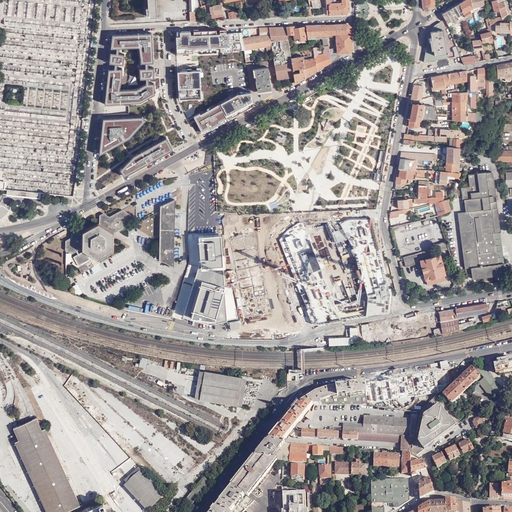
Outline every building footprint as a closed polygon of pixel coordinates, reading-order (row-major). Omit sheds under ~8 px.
[(146,0),(147,8),(144,8),(145,15),(147,15),(147,17),(154,16),(153,0),(146,0)] [(325,0),(326,8),(326,15),(328,15),(346,14),(349,11),(348,0),(340,0),(341,3),(330,3),(330,0),(325,0)] [(429,10),(436,7),(435,3),(434,0),(422,0),(422,7),(426,5),(429,7),(429,10)] [(473,7),(470,0),(465,0),(459,4),(466,17),(474,12),(473,7)] [(483,0),(470,0),(473,7),(479,6),(480,8),(485,7),(483,0)] [(511,7),(510,0),(505,0),(504,0),(500,1),(500,2),(498,3),(500,10),(501,14),(502,17),(506,14),(510,11),(511,10),(511,7)] [(211,17),(222,16),(220,4),(212,6),(212,3),(205,4),(206,13),(210,12),(211,17)] [(466,17),(459,4),(442,13),(446,20),(447,23),(449,27),(466,18),(466,17)] [(227,12),(228,19),(239,19),(237,11),(233,12),(232,11),(227,12)] [(502,17),(501,14),(499,15),(499,16),(491,18),(490,14),(488,15),(489,20),(490,25),(501,18),(502,17)] [(447,23),(446,20),(443,21),(440,22),(436,24),(434,27),(429,34),(426,49),(423,62),(460,56),(449,27),(447,23)] [(490,25),(489,20),(487,21),(488,28),(479,30),(480,34),(490,31),(491,31),(490,25)] [(496,31),(509,32),(510,23),(500,22),(500,25),(495,25),(496,31)] [(326,38),(335,36),(335,34),(350,33),(350,27),(347,24),(346,24),(324,25),(326,38)] [(307,39),(320,38),(320,39),(322,46),(328,45),(327,40),(326,38),(324,25),(304,26),(306,36),(307,39)] [(294,42),(300,41),(300,40),(305,39),(305,36),(306,36),(304,26),(294,27),(293,26),(285,27),(286,31),(287,37),(289,36),(288,34),(291,34),(292,37),(293,37),(294,42)] [(231,42),(231,27),(178,30),(178,44),(231,42)] [(250,49),(265,47),(266,51),(271,50),(268,27),(258,28),(259,36),(241,39),(243,50),(250,49)] [(276,80),(293,77),(290,58),(289,53),(289,51),(287,37),(286,31),(280,32),(280,35),(275,36),(274,27),(268,27),(271,50),(276,80)] [(280,32),(286,31),(285,27),(274,27),(275,36),(280,35),(280,32)] [(111,57),(110,66),(107,99),(129,98),(141,98),(159,87),(160,81),(159,30),(115,32),(114,43),(111,57)] [(490,31),(480,34),(482,42),(492,39),(490,31)] [(335,34),(336,48),(328,49),(330,63),(338,58),(337,53),(348,53),(351,50),(350,33),(335,34)] [(472,41),(473,51),(483,50),(480,39),(472,41)] [(316,71),(330,63),(328,49),(328,45),(322,46),(323,54),(317,55),(316,47),(312,48),(312,50),(316,71)] [(289,53),(304,51),(304,53),(306,53),(307,56),(301,57),(290,58),(294,83),(316,71),(312,50),(309,51),(308,48),(289,51),(289,53)] [(461,58),(462,61),(463,64),(475,62),(474,57),(474,56),(461,58)] [(511,78),(511,62),(496,65),(497,79),(499,79),(499,76),(504,76),(505,79),(511,78)] [(267,67),(253,69),(256,91),(270,90),(267,67)] [(181,71),(177,71),(178,99),(200,98),(199,70),(186,71),(186,69),(183,69),(184,73),(181,73),(181,71)] [(467,81),(467,71),(465,71),(453,73),(454,84),(467,81)] [(454,84),(453,73),(442,75),(443,85),(454,84)] [(443,85),(442,75),(430,77),(430,79),(429,79),(430,90),(432,90),(443,88),(443,85)] [(413,84),(411,98),(421,99),(423,86),(413,84)] [(36,91),(36,88),(29,87),(29,104),(36,104),(36,99),(42,99),(42,91),(36,91)] [(202,133),(252,106),(250,92),(248,93),(236,94),(229,98),(194,118),(202,133)] [(467,102),(467,92),(458,93),(456,93),(450,93),(446,94),(447,97),(451,98),(451,102),(464,102),(467,102)] [(464,112),(464,102),(451,102),(451,112),(464,112)] [(429,120),(436,120),(433,107),(421,106),(421,104),(412,104),(409,119),(419,119),(429,120)] [(465,121),(464,112),(451,112),(446,112),(446,115),(451,115),(452,120),(465,121)] [(476,114),(467,114),(467,121),(476,122),(476,114)] [(130,117),(102,118),(98,155),(129,138),(144,121),(142,116),(130,117)] [(419,127),(419,119),(409,119),(406,118),(405,126),(419,127)] [(464,135),(464,132),(460,132),(460,130),(440,129),(439,134),(435,133),(435,136),(446,137),(450,137),(461,137),(464,137),(464,135)] [(291,134),(282,130),(277,143),(279,144),(280,144),(282,146),(285,148),(291,134)] [(172,150),(166,137),(133,155),(119,170),(123,176),(168,152),(167,151),(170,150),(170,151),(172,150)] [(458,147),(460,148),(461,137),(450,137),(450,147),(451,147),(458,147)] [(458,162),(458,151),(458,147),(451,147),(450,147),(446,147),(445,162),(458,162)] [(511,150),(496,150),(496,160),(511,160),(511,150)] [(413,159),(435,161),(435,154),(400,152),(399,158),(413,159)] [(412,170),(413,159),(399,158),(397,169),(399,169),(411,169),(412,170)] [(458,172),(459,163),(458,162),(445,162),(445,171),(458,172)] [(413,179),(414,170),(412,170),(411,169),(399,169),(397,178),(396,178),(395,184),(404,184),(406,184),(406,180),(404,180),(404,178),(413,179)] [(460,172),(458,172),(445,171),(430,171),(430,173),(435,173),(434,183),(445,184),(446,181),(447,181),(447,175),(454,175),(454,178),(458,178),(458,175),(459,175),(460,172)] [(501,232),(497,207),(494,208),(493,196),(496,195),(493,177),(492,178),(491,172),(467,175),(469,187),(460,188),(461,200),(463,200),(465,213),(457,214),(466,272),(472,271),(473,279),(500,275),(500,273),(509,272),(508,262),(501,263),(497,232),(501,232)] [(385,176),(377,174),(375,181),(383,183),(385,176)] [(424,197),(425,186),(424,186),(417,185),(417,187),(414,187),(413,191),(417,192),(417,196),(417,197),(419,197),(419,196),(424,197)] [(428,204),(434,203),(440,201),(443,200),(442,191),(435,192),(435,197),(428,198),(426,198),(413,199),(413,203),(428,202),(428,204)] [(397,209),(408,208),(407,199),(406,199),(397,200),(397,209)] [(436,211),(437,215),(437,216),(450,211),(448,203),(448,199),(440,201),(434,203),(435,207),(439,206),(440,210),(436,211)] [(161,209),(161,233),(160,257),(159,260),(174,267),(174,264),(173,264),(174,202),(175,202),(175,200),(160,206),(160,209),(161,209)] [(0,219),(2,218),(5,215),(9,210),(1,205),(0,205),(0,219)] [(75,234),(70,237),(65,240),(65,249),(71,253),(82,248),(82,249),(83,250),(73,256),(74,259),(71,261),(77,265),(89,259),(87,255),(88,253),(97,258),(112,250),(112,233),(130,224),(130,214),(122,209),(109,216),(109,219),(82,234),(77,236),(75,234)] [(161,233),(161,209),(131,225),(133,227),(136,225),(140,227),(138,230),(152,238),(161,233)] [(389,216),(389,218),(399,217),(398,214),(408,213),(407,209),(390,212),(389,216)] [(109,219),(109,216),(102,212),(99,214),(99,224),(98,223),(82,231),(82,234),(109,219)] [(240,214),(224,215),(226,262),(242,262),(240,214)] [(358,270),(323,272),(325,294),(331,294),(331,303),(364,302),(364,300),(363,283),(376,290),(373,241),(368,238),(368,233),(346,221),(338,235),(360,246),(361,272),(358,270)] [(183,316),(209,324),(221,321),(238,318),(232,288),(229,288),(224,287),(223,265),(221,234),(198,236),(200,261),(183,316)] [(336,243),(351,253),(356,245),(340,235),(336,243)] [(438,252),(448,249),(448,248),(445,241),(439,243),(440,244),(435,246),(437,252),(429,254),(430,259),(420,261),(427,286),(445,281),(438,252)] [(422,258),(420,253),(415,254),(416,256),(406,258),(406,260),(403,261),(405,268),(419,264),(418,260),(422,259),(422,258)] [(290,266),(224,269),(224,285),(290,282),(290,266)] [(452,285),(453,289),(461,287),(457,277),(451,279),(453,285),(452,285)] [(77,284),(72,287),(76,296),(81,293),(77,284)] [(487,304),(438,312),(440,322),(441,328),(442,334),(452,332),(463,329),(463,327),(459,327),(457,316),(488,310),(487,304)] [(152,314),(147,320),(151,323),(156,318),(152,314)] [(330,322),(329,314),(311,315),(312,323),(330,322)] [(484,322),(492,320),(494,314),(482,317),(484,322)] [(138,366),(146,368),(148,359),(140,357),(138,366)] [(511,369),(511,358),(497,361),(499,373),(511,369)] [(511,369),(499,373),(497,361),(493,362),(495,374),(499,373),(511,371),(511,369)] [(475,366),(473,366),(483,378),(486,381),(496,394),(497,394),(498,394),(500,397),(505,393),(486,369),(485,364),(475,366)] [(463,365),(368,382),(369,398),(439,388),(463,365)] [(454,378),(466,390),(480,377),(471,368),(458,381),(455,378),(454,378)] [(200,390),(203,371),(199,371),(194,398),(199,399),(200,390)] [(236,405),(241,378),(203,371),(200,390),(199,399),(215,402),(236,405)] [(246,378),(241,378),(236,405),(242,406),(246,378)] [(454,378),(454,379),(456,382),(443,395),(451,404),(466,390),(454,378)] [(478,383),(491,399),(496,394),(486,381),(483,378),(478,383)] [(303,401),(298,405),(300,405),(313,405),(314,405),(329,405),(368,405),(366,383),(330,388),(316,392),(303,401)] [(438,395),(419,413),(420,414),(412,452),(417,456),(428,448),(428,447),(461,422),(438,395)] [(511,405),(505,404),(500,398),(495,402),(499,408),(502,411),(511,413),(511,405)] [(298,405),(269,441),(283,443),(313,405),(300,405),(298,405)] [(340,440),(402,444),(401,452),(403,452),(411,452),(411,453),(417,420),(417,419),(365,416),(364,425),(364,434),(343,433),(343,428),(330,427),(330,432),(318,431),(302,430),(301,437),(340,439),(340,440)] [(31,477),(46,511),(64,511),(80,505),(44,429),(41,430),(36,418),(12,428),(18,440),(14,442),(31,477)] [(481,418),(476,419),(475,419),(473,422),(475,428),(477,429),(483,428),(481,418)] [(511,421),(506,420),(502,438),(511,440),(511,421)] [(343,433),(364,434),(364,425),(343,424),(343,428),(343,433)] [(469,440),(459,445),(464,455),(469,452),(470,452),(474,450),(469,440)] [(269,441),(256,458),(272,460),(285,443),(284,443),(283,443),(269,441)] [(272,460),(275,460),(286,446),(291,447),(291,443),(285,443),(272,460)] [(275,460),(277,461),(291,462),(306,463),(307,463),(306,452),(306,445),(291,443),(291,447),(286,446),(275,460)] [(145,444),(138,451),(171,487),(179,481),(145,444)] [(330,447),(306,445),(306,452),(311,452),(311,451),(310,449),(312,449),(312,451),(313,451),(313,455),(323,455),(323,450),(330,451),(330,447)] [(455,447),(446,452),(451,461),(460,456),(455,447)] [(381,454),(381,451),(378,451),(378,454),(374,454),(374,466),(399,467),(400,454),(381,454)] [(411,464),(411,452),(403,452),(403,474),(412,474),(411,464)] [(442,454),(433,458),(438,468),(442,466),(447,463),(442,454)] [(243,474),(241,476),(263,479),(267,474),(276,462),(255,459),(249,466),(246,470),(246,471),(246,472),(247,473),(245,476),(243,474)] [(335,474),(365,475),(366,464),(362,464),(362,460),(358,460),(358,464),(355,463),(335,463),(335,474)] [(427,469),(424,460),(411,464),(412,474),(412,477),(417,476),(416,473),(427,469)] [(330,464),(328,465),(320,466),(320,477),(322,479),(331,478),(330,464)] [(305,465),(293,465),(292,476),(293,476),(292,479),(304,480),(304,476),(305,476),(305,465)] [(124,481),(126,484),(141,471),(138,468),(124,481)] [(429,477),(427,470),(421,472),(423,479),(429,477)] [(168,499),(155,486),(150,480),(141,471),(126,484),(150,509),(154,506),(157,509),(168,499)] [(211,481),(205,476),(185,502),(191,507),(211,481)] [(241,476),(232,487),(249,497),(263,479),(241,476)] [(511,477),(510,477),(510,480),(511,480),(511,483),(509,483),(509,485),(503,484),(502,486),(501,496),(511,496),(511,477)] [(420,484),(420,499),(434,492),(430,478),(420,484)] [(372,480),(372,511),(384,511),(384,504),(393,503),(394,505),(395,506),(396,507),(399,508),(410,500),(410,479),(372,480)] [(147,511),(150,509),(126,484),(124,486),(147,511)] [(487,495),(487,499),(498,499),(498,485),(490,485),(490,495),(487,495)] [(232,487),(221,502),(230,511),(243,511),(255,500),(249,497),(232,487)] [(308,511),(306,511),(306,493),(284,494),(284,511),(283,511),(282,511),(308,511)] [(457,511),(457,502),(456,499),(446,500),(446,502),(446,511),(457,511)] [(230,511),(221,502),(213,511),(230,511)] [(446,511),(446,502),(429,503),(430,511),(446,511)] [(457,511),(469,511),(469,503),(457,502),(457,511)] [(186,506),(182,503),(177,508),(181,511),(186,506)] [(430,511),(429,503),(419,510),(418,511),(430,511)]
